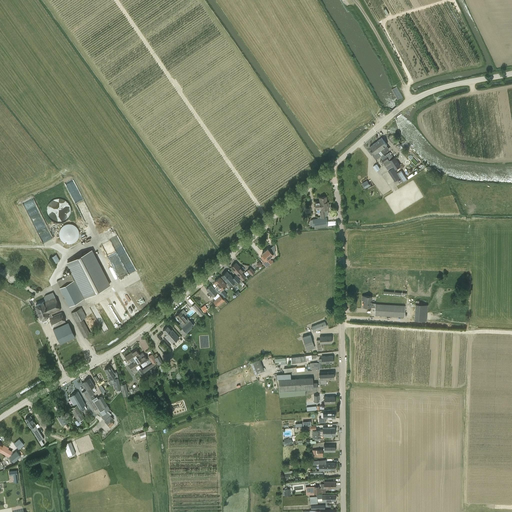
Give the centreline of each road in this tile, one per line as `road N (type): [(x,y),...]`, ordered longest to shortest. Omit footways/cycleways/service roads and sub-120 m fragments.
road 1 (unclassified): [(0,419),(131,340),(331,168)]
road 2 (unclassified): [(343,511),(340,224),(331,168)]
road 3 (unclassified): [(331,168),(409,102),(511,74)]
